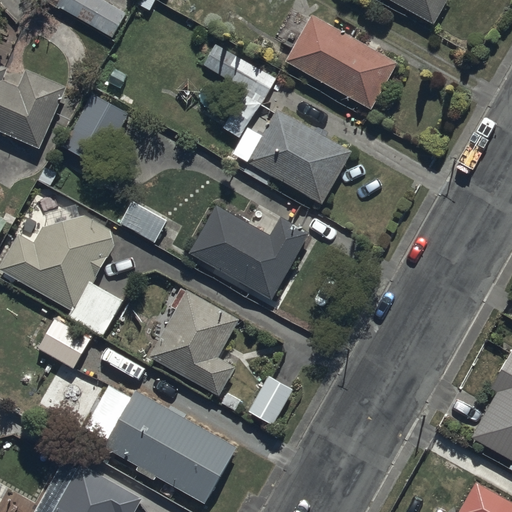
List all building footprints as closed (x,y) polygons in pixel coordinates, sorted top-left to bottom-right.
[(112,0),(53,0),(113,35),(128,10),(112,0)] [(402,0),(437,20),(448,0),(402,0)] [(313,10),(288,57),(375,104),(400,57),(313,10)] [(280,71),(218,37),(206,60),(267,93),(280,71)] [(0,125),(42,143),(69,82),(28,64),(22,80),(7,74),(12,63),(0,57),(0,125)] [(130,115),(92,93),(61,147),(100,169),(130,115)] [(269,181),(274,171),(326,199),(354,145),(278,105),(265,130),(249,122),(234,150),(255,161),(250,171),(269,181)] [(132,197),(121,219),(156,238),(168,216),(132,197)] [(215,199),(189,248),(238,274),(234,282),(249,289),(252,282),(274,294),(310,226),(284,212),(274,230),(215,199)] [(0,210),(0,231),(9,215),(0,210)] [(20,228),(0,264),(0,266),(74,306),(72,310),(107,329),(114,314),(125,320),(133,305),(124,300),(126,295),(96,279),(116,242),(113,227),(86,213),(68,215),(46,223),(37,238),(20,228)] [(186,283),(147,349),(219,391),(237,362),(220,352),(241,315),(186,283)] [(57,310),(38,343),(77,364),(95,332),(57,310)] [(473,432),(511,453),(511,459),(509,466),(511,467),(511,343),(490,383),(498,388),(473,432)] [(270,371),(250,408),(276,422),(296,385),(270,371)] [(238,442),(136,385),(105,441),(139,459),(135,466),(154,477),(157,472),(206,499),(238,442)] [(132,511),(144,493),(82,457),(49,511),(132,511)] [(511,511),(511,495),(477,476),(457,511),(511,511)]
